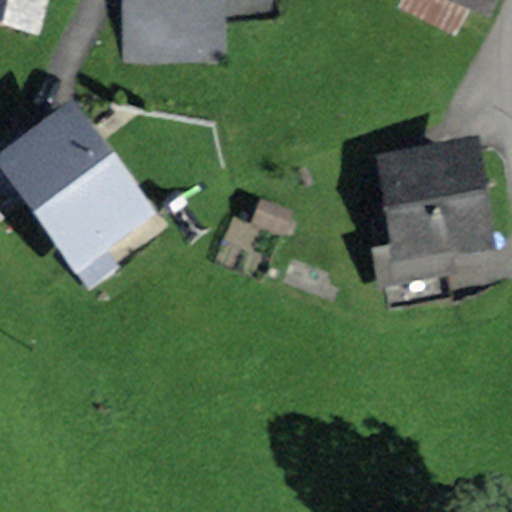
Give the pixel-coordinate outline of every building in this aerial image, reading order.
[(59,0),(0,0),(0,1),(0,24),(60,42),(71,3),(59,0)] [(121,0),(123,60),(223,59),(221,0),(121,0)] [(452,27),(465,0),(479,0),(482,2),(483,0),(399,0),(399,2),(452,27)] [(112,268),(96,247),(135,218),(67,126),(20,161),(34,181),(26,187),(79,259),(73,264),(89,285),(112,268)] [(446,300),(440,248),(476,243),(463,162),(391,173),(397,207),(387,209),(390,229),(374,231),(386,309),(446,300)]
